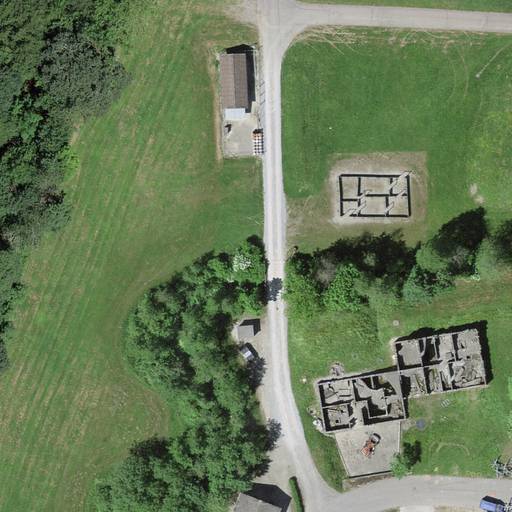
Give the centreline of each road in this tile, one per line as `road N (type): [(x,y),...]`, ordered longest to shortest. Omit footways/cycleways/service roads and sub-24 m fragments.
road 1 (track): [(330,511),(301,457),(281,391),(269,188),(272,17)]
road 2 (track): [(272,17),(511,23)]
